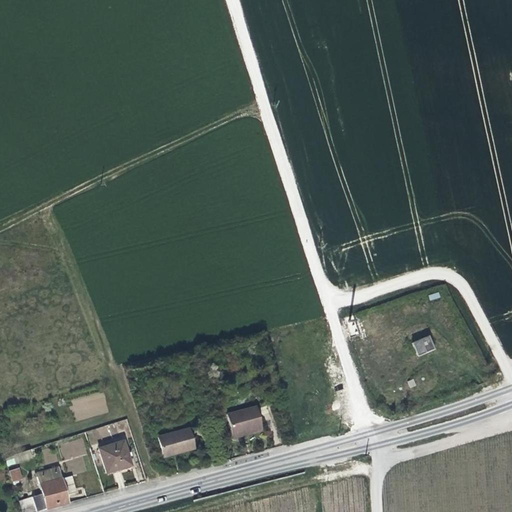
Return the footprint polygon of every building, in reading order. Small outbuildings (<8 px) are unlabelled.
[(430,335),(412,343),(419,358),(437,350),(430,335)] [(102,411),(93,414),(89,397),(71,402),(76,420),(108,412),(106,403),(101,405),(102,411)] [(225,416),(230,437),(260,430),(256,409),(225,416)] [(154,437),(159,452),(173,450),(174,454),(181,452),(192,449),(186,429),(154,437)] [(260,430),(230,437),(231,442),(248,437),(262,434),(260,430)] [(129,466),(122,442),(97,450),(104,474),(119,470),(129,466)] [(30,459),(28,450),(12,455),(4,458),(6,466),(30,459)] [(37,511),(48,509),(67,503),(65,495),(60,479),(57,467),(34,474),(40,494),(17,502),(20,511),(37,511)] [(10,470),(11,481),(22,480),(20,468),(10,470)] [(60,479),(65,495),(75,492),(71,476),(60,479)]
